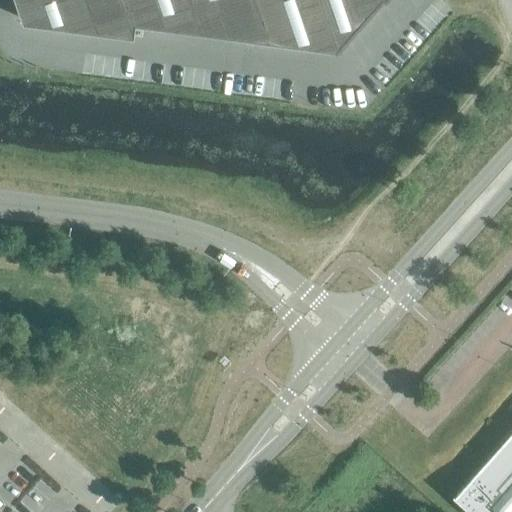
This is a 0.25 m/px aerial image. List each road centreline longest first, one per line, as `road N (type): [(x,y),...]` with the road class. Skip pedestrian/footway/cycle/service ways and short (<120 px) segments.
road 1 (secondary): [(511,148),(347,330)]
road 2 (unclassified): [(229,253),(176,231),(0,204)]
road 3 (secondary): [(355,360),(511,186)]
road 4 (secondary): [(241,467),(259,462),(355,360)]
road 5 (unclassified): [(347,330),(275,268),(249,253),(229,253)]
road 6 (secondary): [(324,355),(263,423),(241,467)]
road 7 (unclassified): [(229,253),(324,355)]
